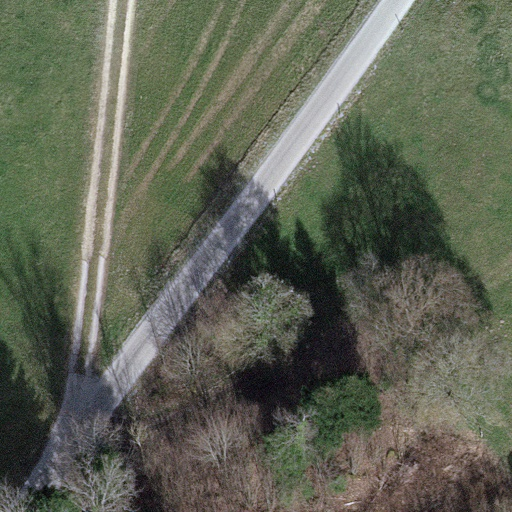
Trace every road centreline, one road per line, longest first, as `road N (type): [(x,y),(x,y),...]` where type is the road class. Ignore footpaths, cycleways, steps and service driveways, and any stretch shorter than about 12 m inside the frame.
road 1 (unclassified): [(29,511),(401,0)]
road 2 (track): [(65,461),(124,0)]
